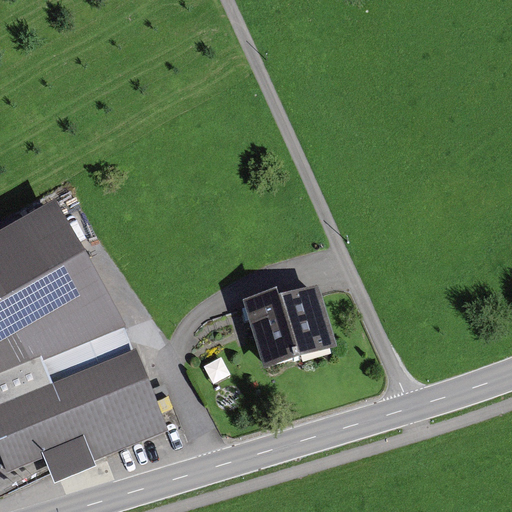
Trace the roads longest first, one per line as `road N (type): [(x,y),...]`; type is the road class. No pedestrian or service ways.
road 1 (tertiary): [(69,511),(511,374)]
road 2 (track): [(410,408),(228,0)]
